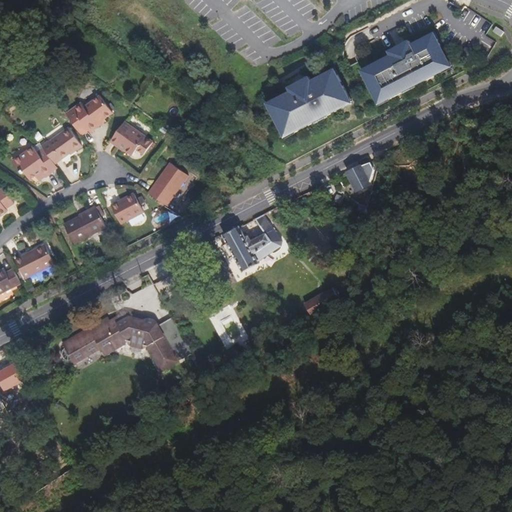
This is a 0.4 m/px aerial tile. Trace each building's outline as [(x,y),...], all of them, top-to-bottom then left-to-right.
[(363,72),(368,82),(370,81),(375,92),(374,93),(379,103),(389,98),(389,100),(404,92),(403,91),(415,85),(416,86),(443,72),(442,71),(452,66),(447,56),(445,56),(440,46),(441,45),(436,35),(426,40),(425,38),(412,45),(410,41),(402,45),(404,49),(399,52),(397,48),(396,47),(394,48),(395,49),(390,52),(392,56),(372,66),(373,67),(363,72)] [(278,98),(279,100),(269,105),(274,114),(275,113),(281,124),(280,125),(285,135),(295,130),(295,132),(315,122),(315,120),(326,114),(327,116),(343,108),(342,106),(352,101),(344,86),(342,87),(340,82),(341,81),(336,71),(326,76),(325,74),(312,81),(310,77),(302,81),(304,85),(299,87),(297,83),(296,82),(294,83),(295,84),(290,87),(292,91),(278,98)] [(113,113),(100,96),(85,108),(82,104),(67,114),(82,136),(89,130),(91,132),(99,126),(97,125),(104,119),(113,113)] [(153,142),(125,122),(112,141),(133,156),(137,150),(139,146),(147,152),(153,142)] [(83,146),(69,128),(50,143),(49,142),(42,146),(44,149),(54,163),(55,164),(75,150),(75,151),(83,146)] [(54,163),(44,149),(38,153),(34,147),(14,162),(22,174),(25,172),(31,180),(36,176),(42,172),(46,178),(52,173),(49,168),(55,164),(54,163)] [(188,176),(171,163),(149,194),(167,206),(188,176)] [(368,163),(362,165),(348,172),(357,191),(371,184),(370,182),(373,174),(368,163)] [(49,168),(52,173),(58,169),(55,164),(49,168)] [(46,178),(42,172),(36,176),(40,182),(46,178)] [(15,203),(4,188),(0,191),(0,216),(8,211),(7,209),(15,203)] [(144,212),(134,194),(112,206),(122,224),(144,212)] [(101,216),(97,207),(96,207),(89,211),(89,212),(65,225),(74,244),(107,227),(101,216)] [(267,237),(251,242),(249,237),(246,239),(240,227),(224,235),(228,243),(223,246),(230,260),(235,257),(244,272),(259,264),(258,261),(281,246),(283,242),(265,215),(256,218),(267,237)] [(55,263),(45,245),(34,251),(35,252),(24,258),(23,256),(16,260),(26,279),(55,263)] [(14,269),(7,273),(6,270),(0,273),(0,294),(21,283),(14,269)] [(342,298),(333,286),(306,303),(315,316),(342,298)] [(194,354),(173,319),(159,327),(158,326),(158,325),(157,325),(157,324),(156,324),(156,323),(155,322),(154,322),(154,321),(153,321),(152,321),(151,321),(150,321),(149,320),(148,320),(148,321),(147,321),(146,321),(145,321),(144,322),(126,317),(121,320),(119,317),(105,325),(103,322),(63,345),(74,364),(114,342),(116,346),(121,347),(125,344),(124,342),(148,348),(162,372),(194,354)] [(33,392),(21,369),(9,375),(21,395),(28,391),(30,393),(33,392)]
